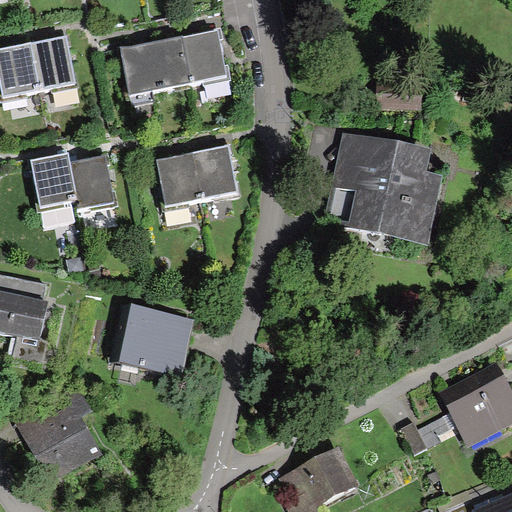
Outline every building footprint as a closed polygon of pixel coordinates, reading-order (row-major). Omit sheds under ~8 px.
[(190,40),(183,41),(192,86),(226,80),(218,35),(190,40)] [(48,44),(31,47),(40,93),(75,87),(66,40),(48,44)] [(148,48),(120,53),(129,98),(192,86),(183,41),(148,48)] [(40,93),(31,47),(12,51),(0,52),(0,85),(3,100),(40,93)] [(423,87),(377,84),(376,108),(421,111),(423,87)] [(431,152),(343,133),(324,225),(428,247),(443,178),(426,175),(431,152)] [(194,157),(202,203),(238,196),(229,150),(211,153),(194,157)] [(64,158),(31,164),(38,200),(35,200),(38,216),(75,209),(74,204),(77,204),(70,166),(69,157),(64,158)] [(166,209),(202,203),(194,157),(176,160),(157,164),(166,209)] [(76,165),(70,166),(77,204),(74,204),(75,209),(76,213),(90,210),(91,213),(118,208),(116,194),(111,195),(105,160),(76,165)] [(0,277),(0,295),(42,304),(46,287),(0,277)] [(0,335),(17,340),(11,367),(42,374),(49,344),(41,342),(49,306),(42,304),(0,295),(0,335)] [(195,322),(122,307),(110,365),(183,380),(189,349),(195,322)] [(449,391),(440,396),(449,415),(456,429),(459,433),(468,451),(511,428),(511,394),(498,366),(449,391)] [(59,394),(14,421),(53,487),(62,481),(104,456),(81,419),(92,413),(77,389),(61,398),(59,394)] [(449,415),(442,419),(449,432),(456,429),(449,415)] [(442,419),(418,431),(427,451),(441,444),(438,438),(449,432),(442,419)] [(418,431),(414,424),(401,431),(415,457),(427,451),(418,431)] [(315,462),(279,480),(291,503),(284,506),(287,511),(317,511),(360,490),(339,450),(315,462)] [(511,511),(511,497),(477,511),(511,511)]
